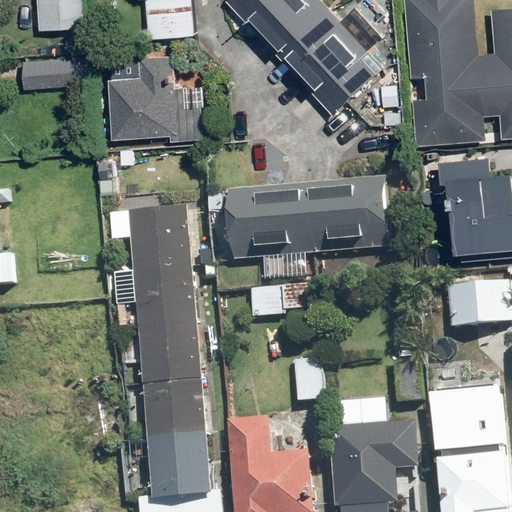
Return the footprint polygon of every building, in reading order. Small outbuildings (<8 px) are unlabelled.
[(39,0),(42,27),(89,24),(86,0),(39,0)] [(146,0),(149,35),(197,32),(195,0),(146,0)] [(328,0),(230,0),(341,115),(392,66),(328,0)] [(417,92),(422,140),(493,132),(491,113),(503,112),(505,132),(511,131),(511,1),(494,3),(498,46),(487,47),(481,0),(408,0),(417,73),(434,71),(436,90),(417,92)] [(113,78),(117,137),(175,133),(175,138),(207,136),(204,98),(191,98),(191,84),(180,84),(178,53),(145,55),(146,76),(113,78)] [(24,59),(26,87),(90,84),(89,56),(24,59)] [(456,192),(461,258),(511,254),(511,171),(493,172),(492,154),(442,158),(444,193),(456,192)] [(230,191),(236,260),(398,246),(391,177),(230,191)] [(142,497),(143,511),(224,511),(222,490),(215,491),(189,205),(131,210),(158,496),(142,497)] [(254,287),(257,317),(318,310),(315,281),(254,287)] [(450,286),(453,328),(508,323),(504,281),(450,286)] [(297,360),(302,401),(328,398),(324,357),(297,360)] [(398,361),(401,402),(431,400),(428,359),(398,361)] [(82,403),(0,405),(0,505),(10,505),(10,509),(33,508),(33,498),(71,497),(71,486),(85,485),(82,403)] [(231,418),(237,511),(317,511),(313,449),(273,452),(271,415),(231,418)] [(442,424),(450,511),(511,511),(511,478),(506,417),(442,424)] [(333,427),(341,507),(350,506),(351,511),(405,511),(401,469),(425,466),(420,418),(333,427)]
